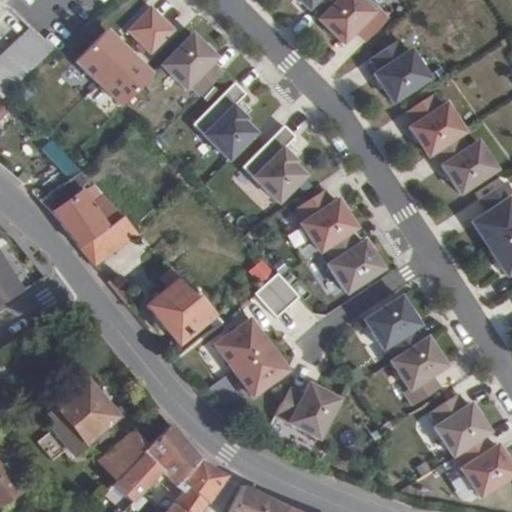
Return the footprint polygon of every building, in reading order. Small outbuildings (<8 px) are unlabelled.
[(346,0),(364,18),(376,6),(387,16),(402,0),(346,0)] [(133,88),(163,58),(116,14),(87,44),(133,88)] [(415,79),(452,56),(434,27),(429,30),(421,17),(394,35),(402,48),(396,51),(415,79)] [(198,72),(208,82),(231,59),(220,49),(224,44),(200,21),(169,52),(193,76),(198,72)] [(56,45),(39,28),(34,29),(2,60),(18,79),(56,45)] [(200,112),(236,148),(263,120),(250,108),(253,105),(240,93),(253,80),(242,70),(200,112)] [(454,130),(482,113),(487,110),(468,81),(463,84),(455,71),(428,89),(436,101),(431,105),(449,133),(454,130)] [(292,113),(250,155),(286,190),(313,163),(300,151),(303,148),(290,136),(302,123),(292,113)] [(482,113),(454,130),(481,171),(511,151),(511,137),(500,119),(490,125),(482,113)] [(49,141),(41,151),(71,176),(79,166),(49,141)] [(123,212),(81,169),(44,196),(56,207),(82,244),(123,212)] [(511,169),(489,184),(497,197),(483,206),(511,253),(511,169)] [(322,244),(349,227),(354,223),(335,195),(330,198),(322,186),(295,204),(303,216),(298,219),(317,248),(322,244)] [(137,228),(123,212),(82,244),(93,259),(137,228)] [(349,227),(322,244),(330,257),(325,260),(344,289),(381,264),(362,236),(357,239),(349,227)] [(0,300),(27,286),(3,243),(0,244),(0,300)] [(224,315),(170,262),(162,270),(171,280),(150,297),(163,313),(159,317),(165,325),(170,321),(181,335),(210,314),(216,321),(224,315)] [(276,266),(254,288),(275,311),(298,290),(276,266)] [(386,341),(394,353),(421,335),(413,323),(418,319),(399,291),(362,316),(381,344),(386,341)] [(214,335),(249,389),(284,365),(250,311),(214,335)] [(426,332),(421,335),(394,353),(389,356),(408,385),(404,388),(412,400),(439,382),(431,370),(445,360),(426,332)] [(121,411),(90,374),(57,402),(89,439),(121,411)] [(290,384),(274,412),(317,436),(338,397),(308,381),(303,391),(290,384)] [(452,450),(457,447),(484,429),(489,426),(470,398),(465,401),(457,388),(430,406),(438,419),(433,422),(452,450)] [(188,434),(175,419),(155,440),(148,448),(164,464),(188,434)] [(148,448),(155,440),(140,425),(106,455),(125,474),(148,448)] [(492,442),(484,429),(457,447),(465,459),(460,463),(479,491),(511,469),(511,460),(497,438),(492,442)] [(203,451),(188,434),(164,464),(166,467),(180,479),(203,451)] [(164,464),(148,448),(125,474),(119,479),(138,496),(166,467),(164,464)] [(208,457),(203,451),(180,479),(187,485),(208,457)] [(27,486),(0,452),(0,493),(6,501),(27,486)] [(201,511),(231,469),(208,457),(187,485),(178,498),(196,511),(201,511)] [(261,511),(272,491),(248,479),(234,510),(232,509),(231,510),(230,511),(261,511)] [(287,511),(292,501),(272,491),(261,511),(287,511)] [(196,511),(178,498),(167,511),(196,511)] [(314,511),(315,510),(292,501),(287,511),(314,511)]
